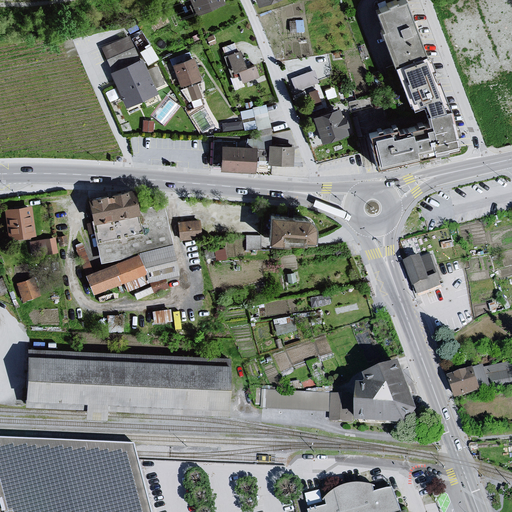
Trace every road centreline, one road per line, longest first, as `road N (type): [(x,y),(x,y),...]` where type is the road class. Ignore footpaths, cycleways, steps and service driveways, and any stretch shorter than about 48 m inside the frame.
road 1 (primary): [(292,191),(0,174)]
road 2 (tertiary): [(393,280),(478,511)]
road 3 (residential): [(243,0),(314,188)]
road 4 (residential): [(425,0),(483,165)]
